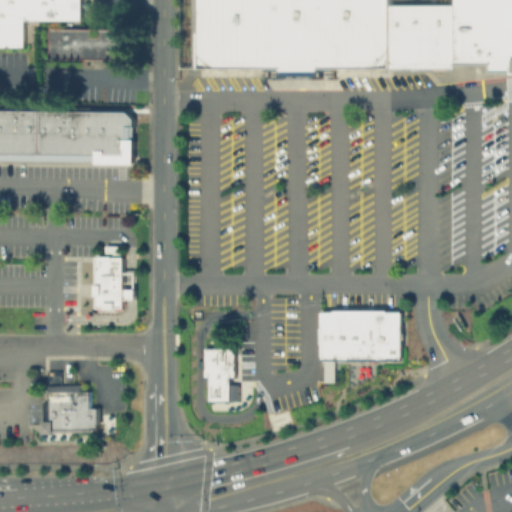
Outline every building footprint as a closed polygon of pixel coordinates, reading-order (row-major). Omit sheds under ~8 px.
[(0,0),(82,0),(82,20),(25,20),(25,47),(0,47),(0,0)] [(199,0),(199,67),(181,67),(181,0),(199,0)] [(199,0),(390,0),(390,5),(390,67),(319,67),(319,76),(281,76),(281,67),(199,67),(199,0)] [(455,0),(511,0),(511,72),(490,72),(490,64),(455,64),(455,5),(455,0)] [(405,5),(405,67),(390,67),(390,5),(405,5)] [(425,67),(405,67),(405,5),(425,5),(425,67)] [(425,5),(455,5),(455,64),(455,68),(425,67),(425,5)] [(51,58),(51,28),(128,28),(128,58),(51,58)] [(0,109),(12,110),(12,159),(0,159),(0,109)] [(12,110),(40,110),(40,159),(12,159),(12,110)] [(40,110),(55,110),(54,160),(40,159),(40,110)] [(55,110),(83,110),(82,160),(54,160),(55,110)] [(83,110),(112,111),(112,160),(82,160),(83,110)] [(134,155),(128,160),(112,160),(112,111),(128,111),(137,118),(137,126),(134,127),(134,155)] [(122,253),(106,253),(106,245),(121,245),(122,253)] [(97,256),(126,256),(125,289),(130,289),(138,289),(138,299),(131,299),(125,299),(125,307),(97,307),(97,256)] [(337,361),(337,309),(333,309),(333,311),(320,311),(320,361),(337,361)] [(337,309),(337,361),(352,361),(351,309),(337,309)] [(384,361),(384,309),(351,309),(352,361),(384,361)] [(384,309),(384,361),(403,361),(402,311),(389,311),(389,309),(384,309)] [(204,348),(210,348),(210,342),(216,342),(216,347),(236,347),(236,377),(231,377),(231,384),(238,384),(238,401),(209,401),(209,379),(205,379),(205,369),(200,369),(200,360),(204,360),(204,348)] [(48,386),(83,386),(83,392),(93,392),(93,410),(100,410),(100,430),(96,430),(96,432),(55,432),(54,423),(48,423),(48,386)]
